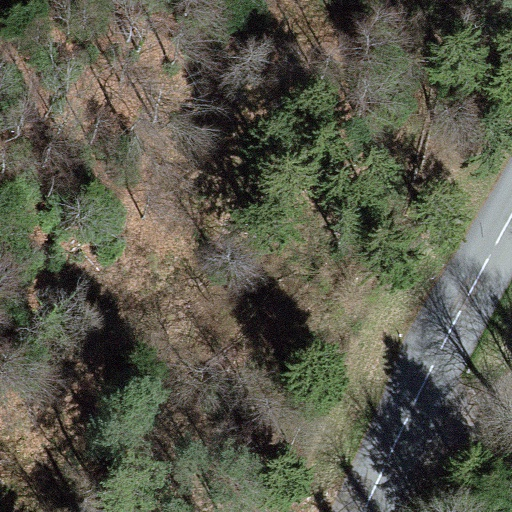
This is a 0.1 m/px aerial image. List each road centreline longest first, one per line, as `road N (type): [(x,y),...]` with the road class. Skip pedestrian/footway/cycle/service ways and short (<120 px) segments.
road 1 (secondary): [(364,511),(511,215)]
road 2 (unclassified): [(511,391),(365,511)]
